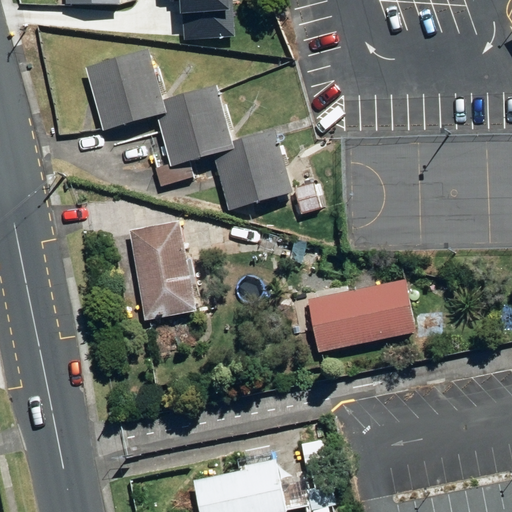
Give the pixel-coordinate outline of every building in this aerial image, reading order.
[(64,0),(65,8),(120,9),(120,0),(64,0)] [(125,0),(123,31),(160,35),(162,1),(149,0),(125,0)] [(85,73),(104,135),(106,134),(156,120),(172,173),(189,168),(211,161),(228,216),(293,197),(274,135),(234,148),(216,90),(164,106),(149,54),(85,73)] [(243,83),(249,96),(264,90),(258,75),(243,83)] [(299,189),(307,214),(327,209),(320,183),(299,189)] [(128,237),(143,326),(194,317),(178,228),(128,237)] [(288,265),(299,269),(305,248),(294,245),(288,265)] [(318,273),(328,325),(426,306),(416,254),(318,273)] [(199,476),(207,511),(279,511),(280,511),(297,507),(285,453),(256,459),(257,464),(199,476)]
